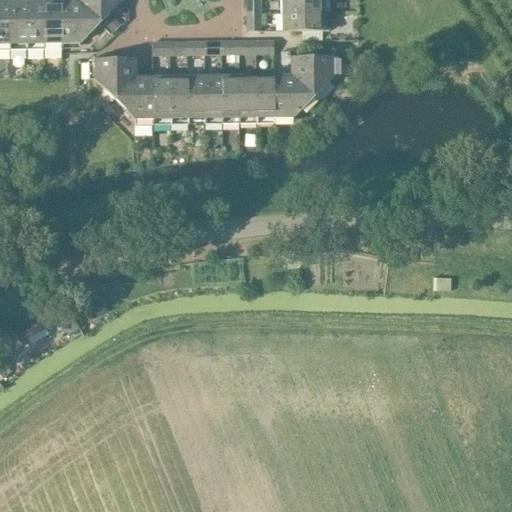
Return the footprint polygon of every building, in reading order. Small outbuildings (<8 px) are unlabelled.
[(75,0),(75,4),(98,25),(118,5),(117,0),(75,0)] [(258,16),(257,0),(245,0),(246,16),(258,16)] [(326,15),(325,0),(280,0),(280,15),(326,15)] [(0,51),(8,52),(8,5),(0,4),(0,51)] [(25,51),(25,4),(8,5),(8,52),(25,51)] [(43,51),(42,4),(25,4),(25,51),(43,51)] [(60,51),(59,4),(42,4),(43,51),(60,51)] [(98,25),(75,4),(59,4),(60,51),(61,51),(61,46),(78,45),(98,25)] [(326,33),(326,15),(280,15),(281,33),(326,33)] [(258,34),(258,16),(246,16),(246,34),(258,34)] [(113,19),(105,28),(111,35),(120,26),(113,19)] [(220,57),(220,43),(203,44),(203,57),(220,57)] [(237,56),(237,43),(220,43),(220,57),(237,56)] [(254,56),(254,43),(237,43),(237,56),(254,56)] [(271,56),(271,43),(254,43),(254,56),(271,56)] [(169,57),(169,44),(151,44),(151,57),(169,57)] [(185,57),(185,44),(169,44),(169,57),(185,57)] [(203,57),(203,44),(185,44),(185,57),(203,57)] [(335,61),(335,59),(289,60),(289,78),(311,100),(331,80),(330,61),(335,61)] [(135,80),(134,62),(93,62),(94,83),(113,102),(135,80)] [(221,126),(220,78),(203,79),(203,126),(221,126)] [(238,126),(238,78),(220,78),(221,126),(238,126)] [(255,125),(254,78),(238,78),(238,126),(255,125)] [(272,125),(272,78),(254,78),(255,125),(272,125)] [(311,100),(289,78),(272,78),(272,125),(274,125),(274,120),(292,120),(311,100)] [(152,127),(151,79),(135,80),(113,102),(134,122),(150,121),(150,127),(152,127)] [(169,126),(169,79),(151,79),(152,127),(169,126)] [(186,126),(186,79),(169,79),(169,126),(186,126)] [(203,126),(203,79),(186,79),(186,126),(203,126)] [(100,98),(92,107),(100,115),(101,114),(107,108),(108,107),(100,98)] [(107,108),(101,114),(109,122),(115,116),(107,108)] [(454,293),(454,281),(434,280),(433,292),(454,293)] [(21,334),(25,342),(46,330),(41,322),(21,334)] [(2,342),(0,344),(0,355),(2,358),(10,352),(11,354),(22,346),(15,337),(4,345),(2,342)]
